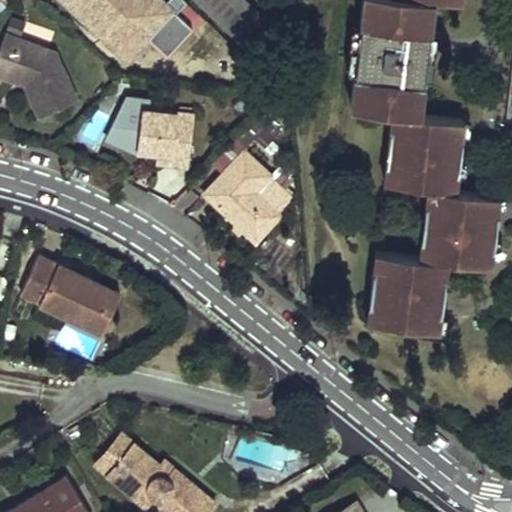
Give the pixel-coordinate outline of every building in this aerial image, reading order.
[(0,0),(0,10),(10,0),(0,0)] [(60,0),(126,60),(173,9),(163,0),(60,0)] [(245,0),(195,0),(241,41),(264,16),(245,0)] [(358,0),(346,103),(390,108),(382,177),(425,183),(417,254),(373,248),(365,319),(435,327),(437,314),(426,313),(428,300),(438,301),(443,258),(489,263),(494,219),(485,218),(486,205),(496,206),(497,191),(453,186),(458,146),(448,145),(450,131),(460,132),(462,117),(418,112),(426,43),(407,42),(408,31),(427,32),(429,0),(443,0),(457,2),(457,0),(358,0)] [(427,32),(408,31),(407,42),(426,43),(427,37),(427,32)] [(43,113),(79,95),(55,48),(4,32),(0,44),(0,72),(9,75),(11,68),(26,73),(29,79),(27,80),(43,113)] [(11,68),(9,75),(27,80),(29,79),(26,73),(11,68)] [(194,112),(141,105),(141,109),(137,141),(136,148),(171,153),(169,163),(187,165),(194,112)] [(141,109),(124,107),(120,139),(137,141),(141,109)] [(460,132),(450,131),(448,145),(458,146),(459,139),(460,132)] [(244,144),(201,192),(255,242),(282,212),(278,208),(258,189),(273,172),(244,144)] [(171,153),(157,151),(155,161),(169,163),(171,153)] [(287,185),(273,172),(258,189),(278,208),(290,196),(282,190),(287,185)] [(495,213),(496,206),(486,205),(485,218),(494,219),(495,213)] [(103,327),(121,288),(93,274),(91,278),(85,275),(87,271),(40,250),(22,288),(103,327)] [(438,307),(438,301),(428,300),(426,313),(437,314),(438,307)] [(158,464),(120,433),(95,463),(144,504),(150,496),(153,499),(158,499),(159,508),(164,511),(203,511),(214,500),(173,467),(168,474),(162,470),(158,472),(158,464)] [(173,467),(163,459),(158,464),(158,472),(162,470),(168,474),(173,467)] [(88,511),(65,474),(0,511),(88,511)] [(357,511),(350,500),(331,511),(357,511)]
